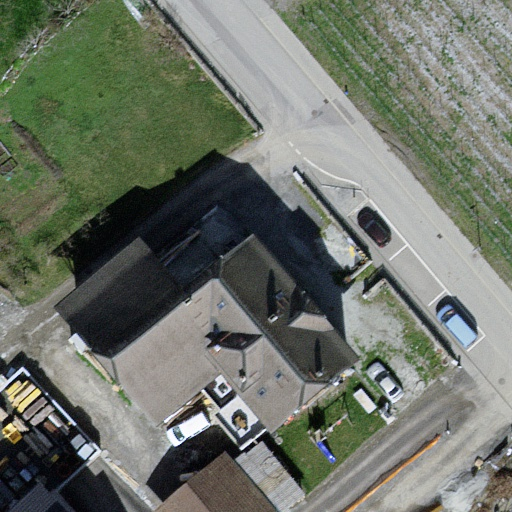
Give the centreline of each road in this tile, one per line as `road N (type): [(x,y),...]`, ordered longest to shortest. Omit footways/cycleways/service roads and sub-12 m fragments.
road 1 (unclassified): [(501,353),(202,0)]
road 2 (unknown): [(0,316),(60,310),(166,246),(286,99)]
road 3 (residential): [(501,353),(317,511)]
